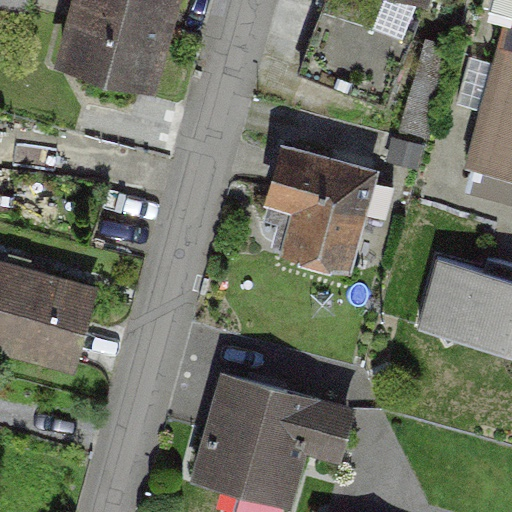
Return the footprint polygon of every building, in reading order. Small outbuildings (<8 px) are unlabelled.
[(28,0),(0,0),(0,3),(26,10),(28,0)] [(153,84),(174,0),(79,0),(64,60),(153,84)] [(381,0),(429,17),(435,0),(381,0)] [(388,57),(392,23),(327,14),(323,48),(388,57)] [(511,26),(472,159),(511,171),(511,26)] [(383,175),(282,148),(266,210),(297,218),(286,258),(356,276),(383,175)] [(511,273),(446,256),(427,329),(511,351),(511,273)] [(85,288),(0,264),(0,342),(65,360),(85,288)] [(348,408),(229,374),(200,474),(245,486),(238,511),(285,511),(305,443),(336,452),(348,408)]
